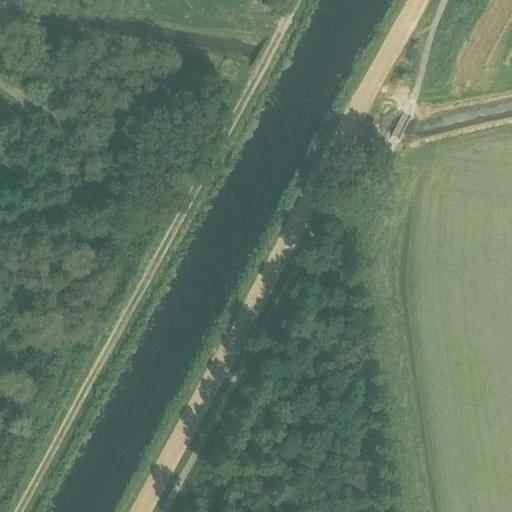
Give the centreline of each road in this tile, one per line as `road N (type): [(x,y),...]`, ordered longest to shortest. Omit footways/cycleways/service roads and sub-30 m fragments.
road 1 (track): [(136,511),(411,0)]
road 2 (track): [(22,511),(297,0)]
